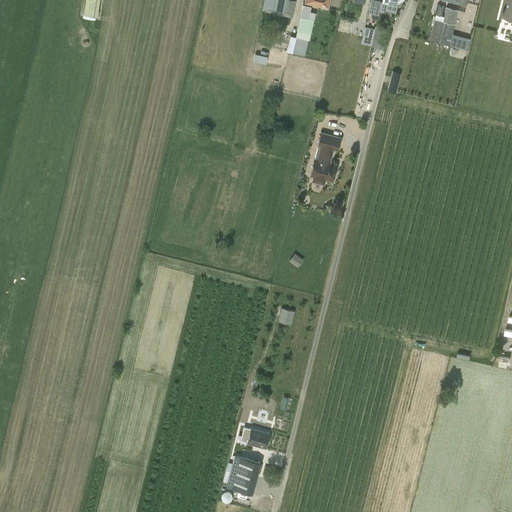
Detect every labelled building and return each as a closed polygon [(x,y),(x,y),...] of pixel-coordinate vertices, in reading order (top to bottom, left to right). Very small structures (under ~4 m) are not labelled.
[(84,0),(83,14),(97,15),(98,0),(84,0)] [(263,0),(261,11),(292,18),(296,1),(289,0),(263,0)] [(328,9),(330,0),(304,0),(304,3),(328,9)] [(381,0),(379,0),(371,0),(368,11),(378,13),(381,1),(381,0)] [(511,0),(504,0),(500,16),(511,19),(511,0)] [(311,7),(303,5),(300,17),(299,27),(296,37),(290,35),(286,52),(304,56),(311,29),(314,19),(308,18),(311,7)] [(438,5),(435,14),(442,16),(445,7),(438,5)] [(446,7),(443,22),(454,25),(457,10),(446,7)] [(454,25),(443,22),(434,20),(430,41),(449,45),(452,33),(454,25)] [(375,29),(371,46),(384,49),(388,32),(389,29),(375,25),(375,29)] [(371,46),(375,29),(365,26),(360,43),(371,46)] [(452,33),(449,45),(465,49),(468,37),(452,33)] [(253,53),(252,61),(264,62),(265,55),(253,53)] [(321,132),(318,145),(321,146),(318,159),(314,158),(310,175),(314,176),(312,181),(324,184),(325,179),(332,181),(333,178),(335,177),(336,173),(335,171),(337,164),(330,162),(333,149),(337,150),(341,137),(321,132)] [(293,251),(288,259),(297,266),(302,258),(293,251)] [(497,362),(507,364),(509,352),(500,350),(497,362)] [(265,448),(269,434),(251,429),(244,427),(241,440),(247,442),(247,443),(265,448)] [(262,464),(237,458),(231,489),(254,495),(262,464)]
